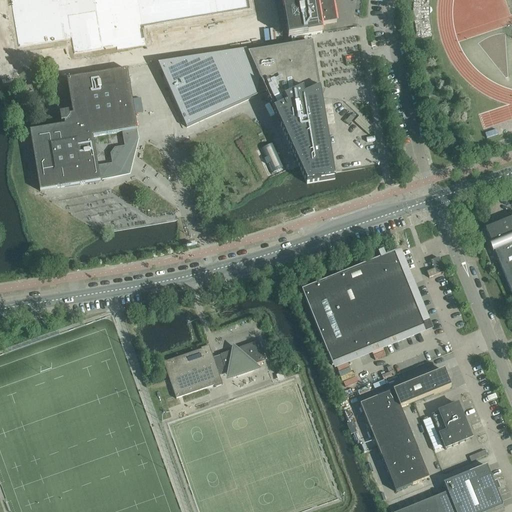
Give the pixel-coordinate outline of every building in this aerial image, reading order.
[(9,0),(17,48),(70,39),(73,54),(144,42),(142,27),(250,8),(248,0),(9,0)] [(332,0),(281,0),(288,39),(322,33),(321,25),(337,23),(337,22),(336,22),(332,0)] [(312,43),(160,69),(187,128),(265,93),(307,184),(335,179),(312,43)] [(137,141),(137,128),(132,100),(127,70),(105,74),(82,78),(67,80),(73,115),(69,115),(69,112),(60,114),(61,123),(64,123),(65,126),(30,132),(40,192),(65,188),(99,181),(120,175),(137,141)] [(274,144),(260,150),(271,174),(285,168),(274,144)] [(511,218),(486,230),(511,294),(511,218)] [(425,328),(395,253),(302,291),(332,366),(425,328)] [(444,273),(439,259),(431,262),(434,270),(427,273),(429,279),(444,273)] [(214,387),(214,388),(223,385),(219,376),(226,374),(227,375),(229,375),(233,379),(253,372),(254,366),(265,362),(258,342),(236,350),(234,348),(233,351),(220,356),(221,357),(214,359),(209,346),(201,349),(201,351),(164,364),(176,400),(214,387)] [(444,372),(394,392),(400,409),(451,388),(444,372)] [(394,392),(385,395),(392,412),(400,409),(394,392)] [(385,395),(377,399),(384,416),(392,412),(385,395)] [(377,399),(360,406),(396,493),(412,486),(404,466),(402,460),(398,451),(394,442),(391,433),(387,424),(384,416),(377,399)] [(458,405),(431,416),(445,450),(466,442),(463,435),(469,432),(458,405)] [(392,412),(384,416),(387,424),(404,418),(400,409),(392,412)] [(404,418),(387,424),(391,433),(408,426),(404,418)] [(408,426),(391,433),(394,442),(411,435),(408,426)] [(411,435),(394,442),(398,451),(415,444),(411,435)] [(415,444),(398,451),(402,460),(418,453),(415,444)] [(471,462),(487,456),(485,451),(469,458),(471,462)] [(418,453),(402,460),(404,466),(412,486),(429,479),(418,453)] [(492,511),(503,508),(503,507),(502,506),(496,491),(500,490),(497,482),(493,483),(487,468),(487,467),(443,485),(447,494),(452,505),(454,511),(492,511)] [(447,494),(440,497),(444,508),(452,505),(447,494)] [(432,500),(436,511),(444,508),(440,497),(432,500)] [(424,503),(427,511),(434,511),(436,511),(432,500),(424,503)] [(416,506),(418,511),(427,511),(424,503),(416,506)]
